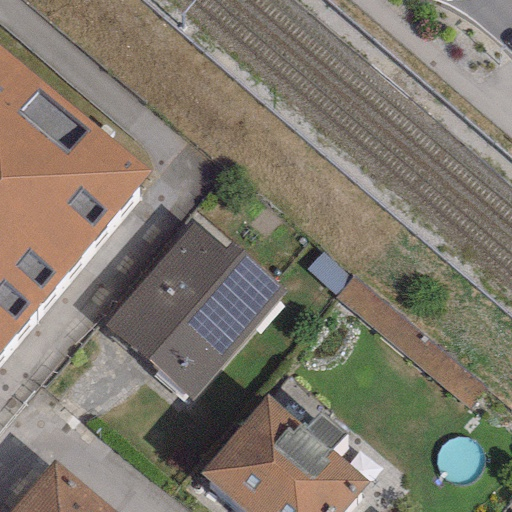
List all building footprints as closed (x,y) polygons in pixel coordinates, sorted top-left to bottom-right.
[(0,350),(149,172),(0,50),(0,350)] [(222,251),(192,223),(100,325),(187,403),(287,291),(231,241),(222,251)] [(332,296),(349,278),(320,252),(303,270),(332,296)] [(484,391),(349,278),(332,296),(466,411),(484,391)] [(319,412),(305,428),(265,395),(198,474),(242,511),(341,511),(368,482),(330,451),(345,435),(319,412)] [(107,511),(51,464),(8,511),(107,511)]
